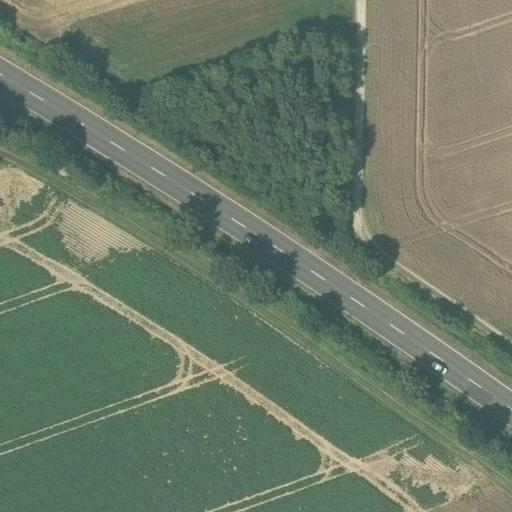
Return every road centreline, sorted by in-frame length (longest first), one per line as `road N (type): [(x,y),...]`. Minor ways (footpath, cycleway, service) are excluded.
road 1 (track): [(511,494),(291,331),(0,153)]
road 2 (primary): [(511,414),(289,258),(0,77)]
road 3 (track): [(357,0),(353,192),(365,245),(511,353)]
